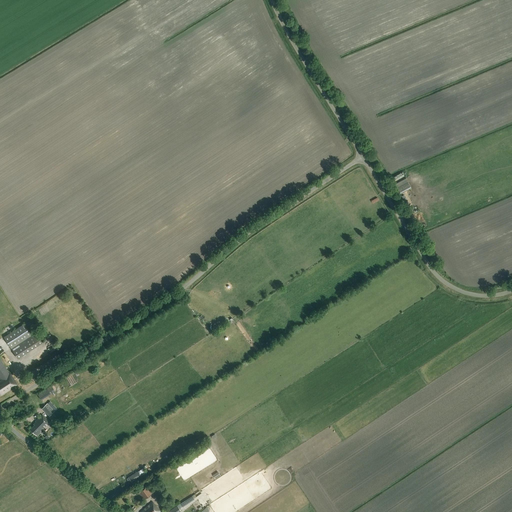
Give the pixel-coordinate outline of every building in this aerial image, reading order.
[(400,194),(411,188),(406,179),(395,184),(400,194)] [(36,331),(31,334),(24,323),(3,336),(18,358),(43,342),(36,331)] [(0,395),(16,385),(9,373),(0,359),(0,395)] [(52,386),(46,389),(50,394),(55,391),(52,386)] [(47,403),(42,408),(49,416),(54,411),(49,406),(50,405),(49,403),(48,404),(47,403)] [(35,436),(48,422),(41,415),(35,421),(36,423),(30,430),(35,436)] [(148,476),(143,468),(128,477),(133,485),(148,476)] [(150,483),(155,490),(161,485),(155,479),(150,483)] [(143,499),(154,491),(148,484),(138,492),(143,499)] [(177,505),(179,508),(182,506),(183,507),(188,503),(194,499),(192,495),(185,500),(177,505)] [(159,511),(152,502),(140,511),(159,511)]
